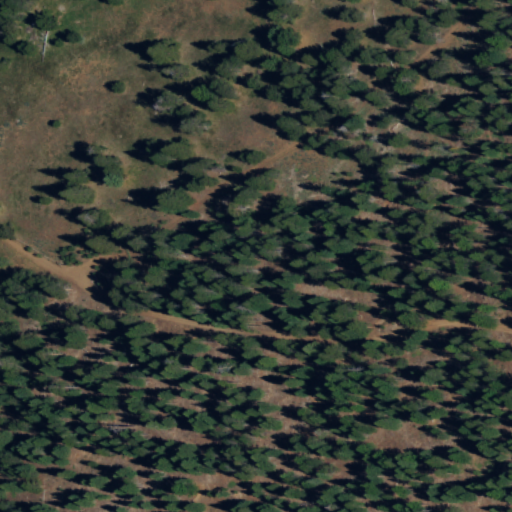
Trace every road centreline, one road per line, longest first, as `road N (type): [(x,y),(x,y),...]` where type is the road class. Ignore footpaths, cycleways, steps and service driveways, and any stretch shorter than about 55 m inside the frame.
road 1 (track): [(67,275),(130,247),(338,115),(486,0)]
road 2 (track): [(67,275),(135,311),(247,331),(341,339),(459,321),(511,328)]
